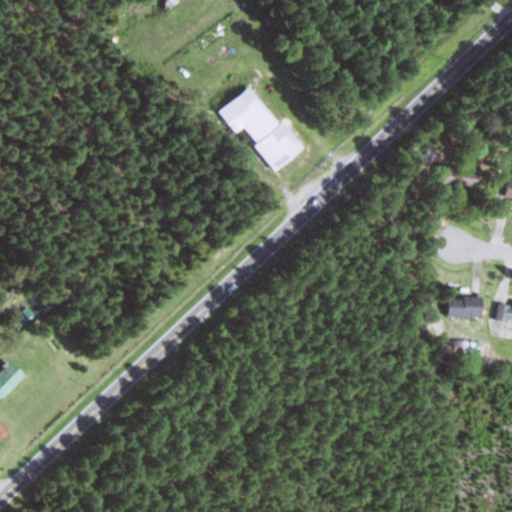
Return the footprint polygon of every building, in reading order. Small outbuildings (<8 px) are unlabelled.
[(219,110),(236,134),(244,128),(275,171),(302,151),(254,85),(219,110)] [(442,186),(478,187),(479,168),(442,168),(442,186)] [(483,316),(483,297),(449,297),(449,316),(483,316)] [(511,302),(499,302),(498,321),(511,321),(511,302)] [(38,374),(25,361),(0,385),(0,387),(12,400),(38,374)]
